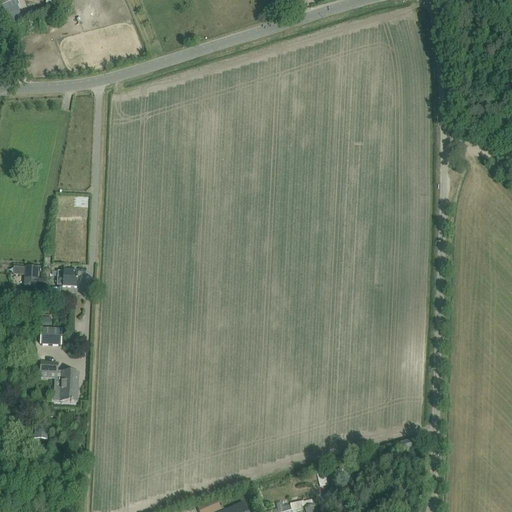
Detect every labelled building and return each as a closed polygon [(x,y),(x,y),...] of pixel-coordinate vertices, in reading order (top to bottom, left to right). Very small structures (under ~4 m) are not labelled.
[(5,0),(12,18),(24,14),(19,0),(5,0)] [(24,15),(13,19),(16,26),(27,22),(24,15)] [(24,272),(22,292),(47,293),(48,285),(40,284),(40,273),(24,272)] [(58,273),(57,288),(62,288),(61,289),(76,290),(78,274),(63,273),(63,274),(58,273)] [(59,334),(43,333),(42,346),(58,347),(59,334)] [(58,364),(40,363),(40,374),(58,375),(58,364)] [(59,403),(70,403),(78,404),(79,373),(61,373),(59,403)] [(402,452),(414,449),(412,441),(400,445),(402,452)] [(216,499),(196,508),(198,511),(218,511),(221,511),(216,499)] [(277,510),(267,511),(299,511),(301,511),(304,511),(321,511),(321,507),(314,509),(312,500),(295,505),(283,508),(281,504),(276,505),(277,510)] [(246,511),(242,503),(223,511),(246,511)]
